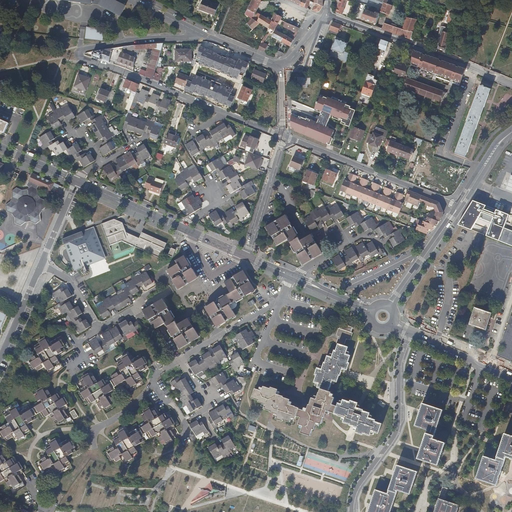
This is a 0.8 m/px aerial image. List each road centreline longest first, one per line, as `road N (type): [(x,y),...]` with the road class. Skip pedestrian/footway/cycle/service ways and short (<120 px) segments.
road 1 (residential): [(225,113),(78,54),(160,39),(210,41)]
road 2 (residential): [(326,15),(511,84)]
road 3 (residential): [(410,332),(398,367),(396,430),(356,487),(351,511)]
road 4 (residential): [(459,206),(283,137)]
road 5 (residential): [(77,180),(244,254)]
road 6 (residential): [(283,137),(244,254)]
